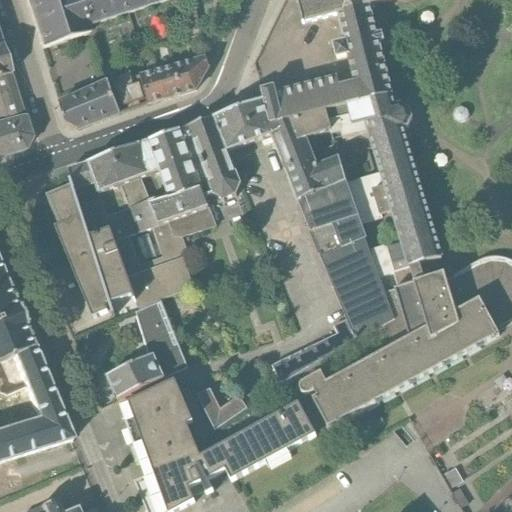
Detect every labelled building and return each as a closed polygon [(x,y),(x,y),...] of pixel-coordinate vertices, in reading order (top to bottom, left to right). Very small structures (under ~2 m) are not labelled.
[(87,28),(174,0),(24,0),(41,50),(42,50),(90,35),(87,28)] [(302,386),(301,387),(301,388),(300,390),(300,391),(301,393),(303,396),(305,397),(308,398),(310,397),(315,394),(318,399),(313,402),(329,431),(399,393),(500,338),(497,333),(511,324),(511,265),(503,262),(495,261),(487,262),(480,266),(447,283),(445,276),(436,279),(431,264),(442,261),(402,131),(408,130),(413,121),(410,111),(401,106),(396,108),(393,96),(394,96),(380,45),(384,44),(382,34),(378,36),(371,8),(391,3),(402,0),(295,0),(302,26),(338,17),(344,45),(334,48),(337,60),(349,57),(356,85),(340,90),(338,80),(276,96),(274,89),(262,92),(265,102),(275,130),(321,116),(334,144),(367,135),(380,175),(347,185),(362,227),(392,218),(401,247),(390,250),(389,246),(371,252),(380,279),(385,292),(396,331),(357,341),(368,362),(328,385),(322,375),(304,384),(302,386)] [(0,79),(10,76),(2,50),(0,44),(0,79)] [(174,68),(182,96),(197,92),(210,68),(207,59),(174,68)] [(166,101),(182,96),(174,68),(157,72),(166,101)] [(148,106),(166,101),(157,72),(140,77),(140,79),(146,98),(148,106)] [(138,101),(146,98),(140,79),(134,81),(131,74),(113,82),(123,110),(139,104),(138,101)] [(0,123),(23,117),(10,76),(0,79),(0,123)] [(109,83),(60,104),(67,126),(80,132),(121,115),(109,83)] [(346,322),(333,328),(337,336),(272,368),(277,379),(265,386),(272,397),(286,388),(357,341),(396,331),(385,292),(380,279),(371,252),(362,227),(347,185),(347,184),(346,184),(334,144),(321,116),(275,130),(265,102),(188,129),(188,130),(181,133),(180,132),(69,172),(72,182),(85,223),(90,240),(111,233),(136,303),(140,313),(162,304),(161,303),(200,288),(200,287),(194,289),(184,261),(190,259),(183,240),(217,229),(210,211),(205,201),(213,198),(224,203),(237,199),(242,187),(230,155),(271,140),(297,206),(299,205),(346,322)] [(31,140),(23,117),(0,123),(0,158),(1,160),(24,153),(31,140)] [(135,304),(136,303),(111,233),(90,240),(85,223),(72,182),(70,183),(73,192),(51,201),(63,228),(56,231),(94,321),(109,315),(107,309),(110,308),(112,307),(133,299),(135,304)] [(0,465),(4,464),(72,444),(0,269),(0,465)] [(180,348),(171,325),(162,304),(140,313),(136,315),(150,359),(118,374),(108,378),(118,402),(125,399),(189,371),(180,348)] [(222,444),(217,435),(209,420),(198,397),(190,377),(121,410),(146,482),(135,486),(146,511),(181,511),(195,504),(193,499),(205,494),(207,498),(214,494),(208,484),(226,474),(231,482),(232,485),(234,484),(316,439),(298,407),(222,444)] [(217,435),(248,413),(239,398),(221,411),(211,391),(198,397),(209,420),(217,435)] [(76,511),(77,511),(76,511),(72,511),(65,511),(60,500),(31,511),(76,511)]
